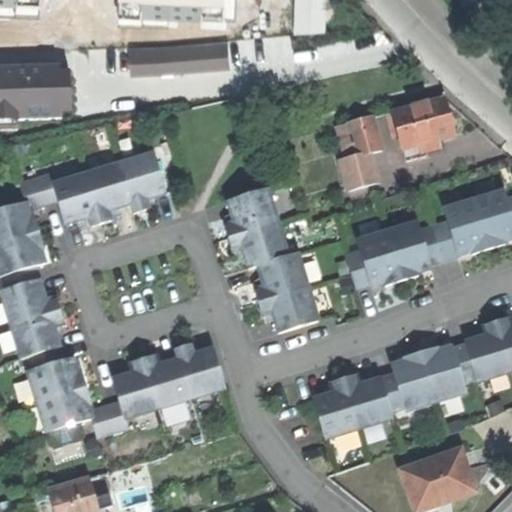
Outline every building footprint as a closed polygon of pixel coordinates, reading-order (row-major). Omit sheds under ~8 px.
[(0,0),(0,24),(32,23),(31,14),(30,0),(0,0)] [(165,9),(146,9),(145,39),(164,40),(165,9)] [(54,13),(31,14),(32,23),(33,37),(56,36),(54,13)] [(0,38),(33,37),(32,23),(0,24),(0,38)] [(230,67),(229,42),(131,48),(132,72),(132,75),(230,69),(230,67)] [(16,69),(0,69),(0,121),(19,121),(62,119),(61,115),(60,72),(59,67),(44,68),(44,70),(16,71),(16,69)] [(70,71),(60,72),(61,115),(72,115),(70,71)] [(403,149),(420,145),(430,142),(453,137),(444,100),(393,112),(403,149)] [(381,150),(373,115),(348,123),(357,156),(346,159),(340,161),(349,191),(378,183),(369,153),(381,150)] [(0,130),(17,130),(19,121),(0,121),(0,130)] [(337,125),(346,159),(357,156),(348,123),(337,125)] [(430,142),(420,145),(421,151),(426,150),(431,149),(430,142)] [(155,197),(166,193),(154,153),(120,164),(132,204),(135,214),(150,209),(147,199),(155,197)] [(121,207),(132,204),(120,164),(87,174),(103,223),(117,219),(114,210),(121,207)] [(88,228),(103,223),(87,174),(54,184),(59,201),(66,224),(76,221),(85,218),(88,228)] [(22,185),(28,203),(31,210),(46,205),(59,201),(54,184),(51,175),(22,185)] [(473,254),(489,249),(474,199),(470,184),(441,193),(445,208),(444,208),(448,222),(434,226),(444,259),(463,254),(472,251),(473,254)] [(225,224),(230,238),(278,223),(268,189),(229,201),(232,211),(235,221),(225,224)] [(511,196),(506,198),(504,190),(474,199),(489,249),(505,244),(504,241),(511,238),(511,196)] [(32,217),(31,210),(28,203),(0,211),(0,244),(40,233),(35,216),(32,217)] [(431,263),(444,259),(434,226),(420,230),(418,222),(388,231),(403,280),(419,275),(418,273),(425,271),(432,269),(431,263)] [(249,269),(259,266),(289,256),(279,224),(278,223),(230,238),(234,253),(243,250),(245,257),(249,269)] [(386,285),(403,280),(388,231),(385,232),(358,240),(361,251),(347,255),(357,289),(371,285),(372,287),(379,285),(385,283),(386,285)] [(0,277),(5,276),(37,267),(47,264),(44,256),(43,250),(45,249),(40,233),(0,244),(0,277)] [(255,288),(259,303),(309,287),(299,253),(289,256),(259,266),(263,279),(265,285),(255,288)] [(41,280),(37,267),(5,276),(9,290),(41,280)] [(45,291),(41,280),(9,290),(2,292),(12,326),(61,311),(57,297),(47,299),(45,291)] [(280,333),(319,321),(309,287),(259,303),(264,317),(274,314),(276,322),(280,333)] [(66,325),(61,311),(12,326),(23,359),(29,357),(62,347),(59,336),(56,328),(66,325)] [(511,371),(511,320),(511,317),(496,321),(511,371)] [(478,382),(511,371),(496,321),(482,326),(485,336),(476,339),(466,342),(467,344),(477,378),(478,382)] [(453,348),(463,382),(477,378),(467,344),(453,348)] [(176,349),(179,359),(192,399),(223,389),(226,388),(214,348),(203,352),(194,354),(192,345),(176,349)] [(463,382),(453,348),(453,346),(446,348),(438,350),(438,347),(421,352),(436,402),(466,392),(463,382)] [(29,357),(33,371),(66,361),(62,347),(29,357)] [(395,374),(405,408),(407,411),(436,402),(421,352),(405,357),(405,360),(399,362),(392,364),(395,374)] [(158,355),(144,359),(159,409),(192,399),(179,359),(171,362),(162,364),(158,355)] [(75,358),(66,361),(33,371),(29,373),(38,403),(87,387),(82,371),(80,371),(77,364),(75,358)] [(113,380),(120,402),(125,419),(159,409),(144,359),(130,364),(133,373),(122,377),(113,380)] [(393,418),(391,412),(381,378),(374,380),(362,384),(359,374),(345,378),(359,428),(393,418)] [(391,412),(405,408),(395,374),(381,378),(391,412)] [(326,438),(359,428),(345,378),(330,383),(333,393),(324,396),(314,399),(326,438)] [(48,434),(81,423),(94,419),(91,411),(89,405),(92,404),(90,395),(87,387),(38,403),(48,434)] [(91,411),(94,419),(99,437),(128,429),(125,419),(120,402),(91,411)] [(502,414),(498,405),(489,409),(492,418),(502,414)] [(463,429),(460,419),(446,424),(450,434),(463,429)] [(84,434),(81,423),(48,434),(52,445),(56,447),(82,439),(84,434)] [(400,472),(414,511),(416,511),(433,506),(437,504),(438,506),(476,493),(461,451),(400,472)] [(99,511),(99,509),(95,498),(90,479),(49,490),(54,511),(99,511)] [(95,498),(99,509),(116,504),(112,493),(95,498)]
